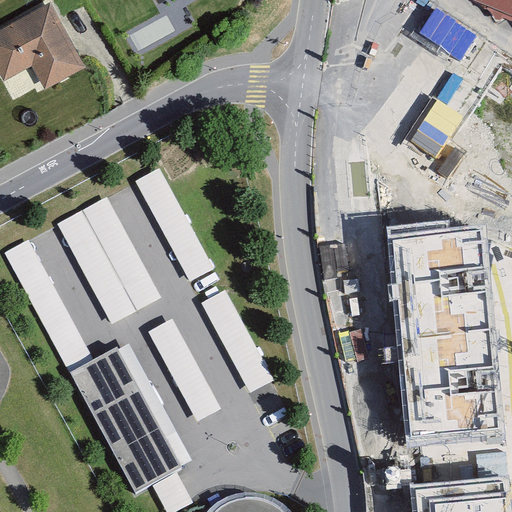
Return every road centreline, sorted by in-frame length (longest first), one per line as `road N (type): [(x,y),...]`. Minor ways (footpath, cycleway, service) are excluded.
road 1 (unclassified): [(349,511),(297,232),(301,92)]
road 2 (unknown): [(262,466),(203,334),(180,318),(145,332),(144,352),(205,455),(237,468)]
road 3 (residential): [(301,92),(256,85),(189,97),(0,200)]
